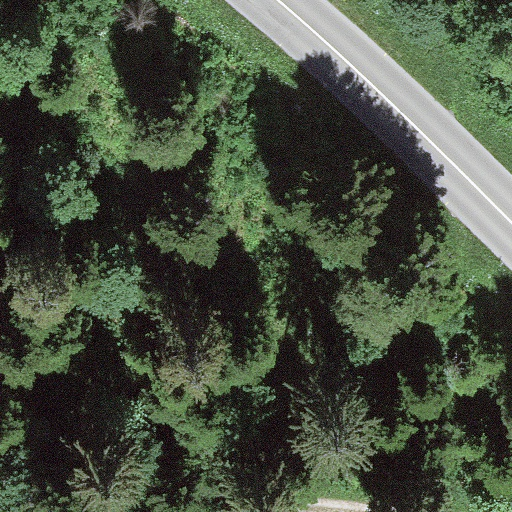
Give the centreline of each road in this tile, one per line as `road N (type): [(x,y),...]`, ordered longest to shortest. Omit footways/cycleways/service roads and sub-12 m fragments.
road 1 (track): [(342,511),(0,484)]
road 2 (tertiary): [(511,223),(274,0)]
